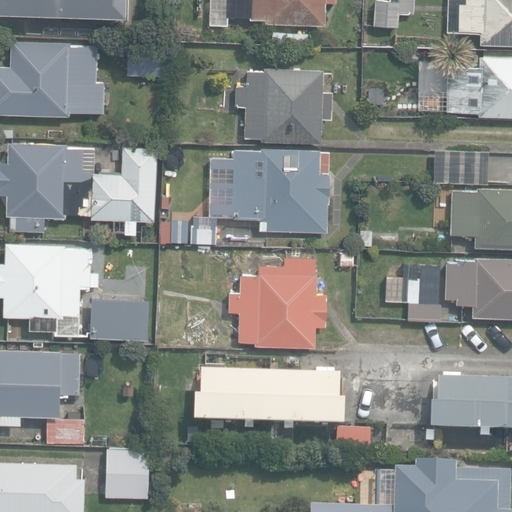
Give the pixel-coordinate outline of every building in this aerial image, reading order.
[(0,0),(0,12),(59,14),(59,0),(0,0)] [(59,0),(59,14),(127,16),(127,0),(59,0)] [(253,19),(325,23),(325,0),(228,0),(227,16),(253,18),(253,19)] [(375,0),(374,24),(399,26),(400,13),(414,14),(414,0),(397,0),(398,0),(398,1),(383,0),(375,0)] [(511,0),(465,0),(466,4),(459,4),(459,33),(480,33),(480,44),(511,44),(511,0)] [(308,45),(308,33),(293,33),(293,45),(308,45)] [(0,64),(0,112),(71,115),(71,111),(103,112),(104,82),(95,82),(96,45),(72,45),(72,39),(11,37),(10,64),(0,64)] [(128,75),(166,76),(167,40),(129,39),(128,75)] [(479,115),(511,116),(511,57),(481,56),(481,66),(449,65),(448,110),(479,111),(479,115)] [(262,140),(322,142),(322,135),(326,130),(326,124),(323,118),(333,118),(334,90),(324,90),(324,68),(265,67),(265,70),(248,70),(247,86),(237,85),(236,106),(246,106),(245,136),(262,137),(262,140)] [(14,230),(45,231),(45,216),(66,217),(66,213),(91,214),(91,218),(155,220),(157,147),(123,146),(122,173),(95,172),(96,148),(68,147),(68,143),(9,141),(8,162),(0,161),(0,194),(7,195),(7,214),(14,215),(14,230)] [(321,150),(321,148),(259,147),(259,148),(259,150),(233,149),(232,218),(260,219),(260,220),(266,220),(265,229),(327,231),(328,203),(329,203),(330,172),(329,172),(329,151),(321,150)] [(440,151),(439,179),(486,181),(487,153),(440,151)] [(473,246),(511,247),(511,187),(478,186),(478,190),(453,189),(451,233),(474,234),(473,246)] [(166,240),(187,241),(187,222),(167,221),(166,240)] [(189,242),(216,243),(217,225),(190,224),(189,242)] [(372,245),(372,228),(358,228),(358,244),(372,245)] [(149,242),(160,242),(161,230),(149,230),(149,242)] [(30,329),(57,329),(57,318),(64,318),(64,313),(80,313),(80,301),(83,301),(83,294),(81,294),(81,288),(86,288),(86,287),(92,287),(92,285),(99,285),(99,271),(91,271),(91,261),(89,261),(89,247),(65,246),(65,243),(6,242),(6,262),(0,261),(0,294),(4,295),(4,316),(30,316),(30,329)] [(340,265),(354,266),(354,252),(341,251),(340,265)] [(255,345),(315,346),(316,344),(316,325),(327,325),(327,293),(317,293),(318,272),(316,272),(317,256),(285,255),(285,264),(260,264),(260,274),(241,273),(240,291),(230,291),(229,312),(240,312),(239,340),(256,340),(255,345)] [(481,316),(511,317),(511,256),(476,255),(476,260),(458,259),(458,262),(446,261),(445,298),(457,299),(456,304),(473,305),(472,316),(481,316)] [(409,319),(441,320),(441,303),(439,303),(440,264),(404,262),(403,276),(387,276),(386,300),(409,301),(409,319)] [(148,338),(149,298),(91,296),(90,336),(148,338)] [(366,311),(367,298),(356,298),(356,310),(366,311)] [(59,336),(78,337),(79,319),(60,318),(59,336)] [(187,345),(202,346),(203,328),(187,328),(187,345)] [(0,422),(21,423),(21,414),(61,415),(61,395),(69,395),(69,392),(81,392),(81,351),(62,351),(62,349),(0,347),(0,422)] [(270,424),(271,373),(202,371),(202,395),(195,395),(194,421),(270,424)] [(340,375),(271,373),(270,424),(343,426),(344,400),(339,400),(340,375)] [(511,431),(511,380),(438,377),(437,404),(430,403),(429,429),(430,429),(511,431)] [(134,401),(134,425),(152,425),(151,401),(134,401)] [(47,440),(83,442),(84,420),(48,418),(47,440)] [(352,450),(352,427),(338,426),(337,449),(352,450)] [(189,430),(190,445),(201,444),(201,430),(189,430)] [(296,447),(314,448),(314,432),(297,431),(296,447)] [(409,443),(423,443),(423,433),(409,432),(409,443)] [(106,496),(149,497),(150,446),(107,446),(106,496)] [(310,511),(511,511),(511,510),(510,511),(511,471),(457,469),(457,461),(415,460),(415,469),(393,468),(392,507),(311,505),(310,511)] [(0,511),(84,511),(86,482),(76,482),(77,468),(0,465),(0,511)]
